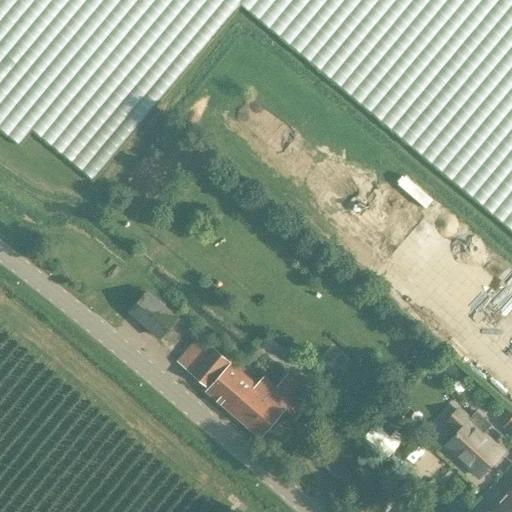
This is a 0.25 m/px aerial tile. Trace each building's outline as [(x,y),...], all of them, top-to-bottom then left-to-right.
[(511,0),(0,0),(0,130),(19,145),(31,130),(93,181),(240,5),(511,232),(511,0)] [(511,289),(500,303),(511,313),(511,311),(511,289)] [(145,290),(127,313),(159,340),(178,317),(145,290)] [(293,419),(301,410),(305,414),(318,399),(288,373),(275,388),(263,377),(263,378),(253,370),(246,379),(208,346),(190,368),(210,385),(205,390),(258,437),(282,410),(293,419)] [(447,449),(481,479),(503,454),(484,437),(492,427),(477,414),(469,422),(458,413),(448,425),(460,435),(447,449)] [(339,449),(324,467),(334,475),(348,458),(339,449)] [(511,511),(511,493),(495,511),(511,511)]
